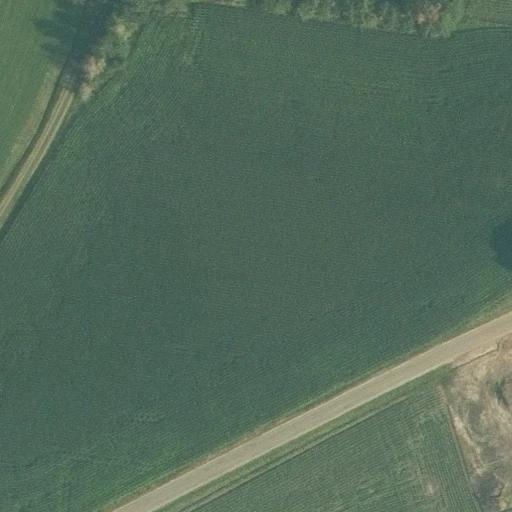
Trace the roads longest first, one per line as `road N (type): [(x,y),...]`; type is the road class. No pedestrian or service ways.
road 1 (unclassified): [(511,321),(130,511)]
road 2 (unknown): [(0,216),(117,0)]
